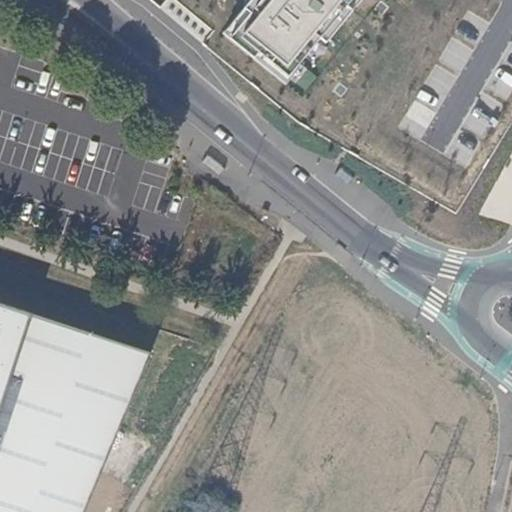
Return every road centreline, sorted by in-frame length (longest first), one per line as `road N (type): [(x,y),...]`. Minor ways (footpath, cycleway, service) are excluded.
road 1 (secondary): [(89,12),(404,266)]
road 2 (unknown): [(158,140),(0,83)]
road 3 (unknown): [(0,161),(137,207)]
